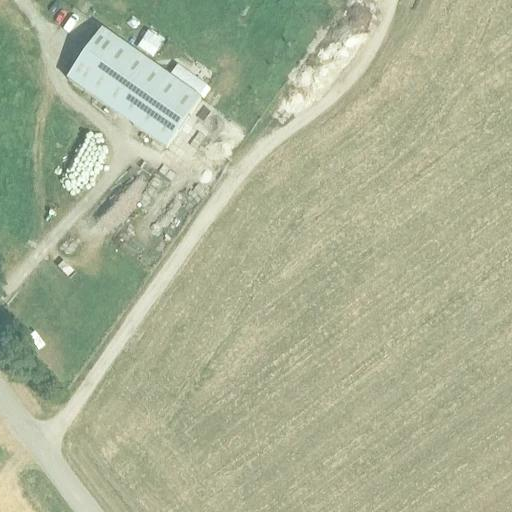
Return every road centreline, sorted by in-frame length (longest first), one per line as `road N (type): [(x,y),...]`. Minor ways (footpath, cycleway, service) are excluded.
road 1 (track): [(44,437),(230,177),(340,97),(385,33),(397,0)]
road 2 (unclassified): [(100,511),(0,381)]
